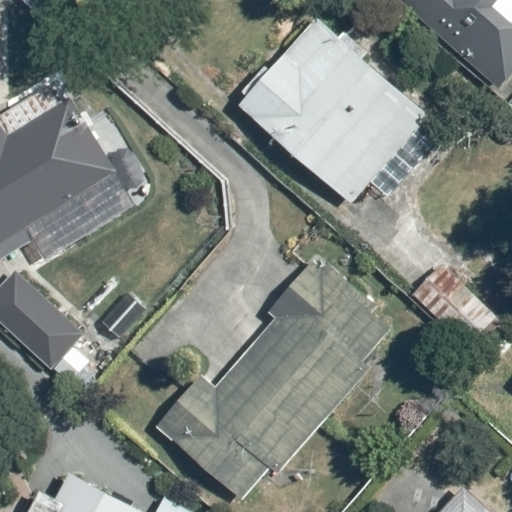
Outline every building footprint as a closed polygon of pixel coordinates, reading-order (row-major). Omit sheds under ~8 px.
[(511,0),(394,0),(501,91),(511,77),(511,0)] [(325,9),(237,106),(351,206),(437,107),(325,9)] [(0,257),(64,225),(55,207),(124,172),(85,96),(13,133),(4,116),(0,117),(0,257)] [(195,376),(157,423),(250,501),(409,310),(361,270),(343,292),(311,266),(277,306),(286,314),(219,395),(195,376)] [(92,330),(25,269),(0,296),(0,323),(54,372),(92,330)] [(106,511),(42,478),(24,511),(106,511)] [(494,511),(466,486),(441,511),(494,511)] [(198,511),(168,495),(158,511),(198,511)]
